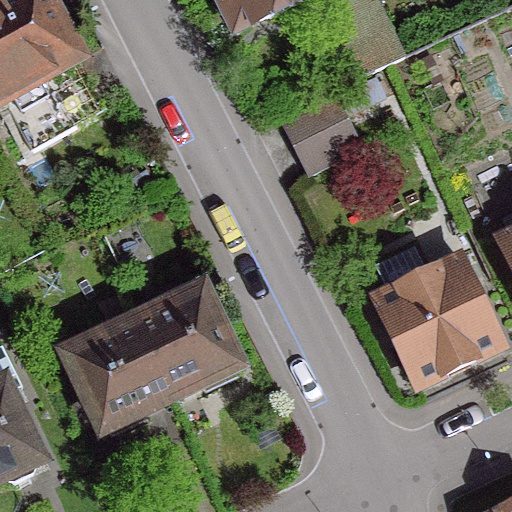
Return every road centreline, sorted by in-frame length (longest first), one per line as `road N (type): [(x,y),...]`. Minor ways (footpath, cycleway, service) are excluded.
road 1 (residential): [(148,0),(395,491)]
road 2 (residential): [(395,491),(511,430)]
